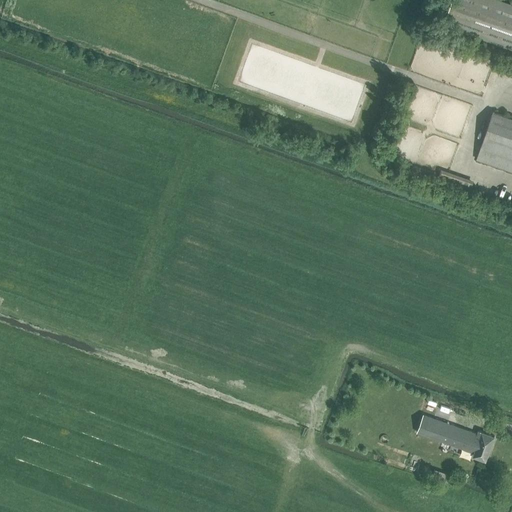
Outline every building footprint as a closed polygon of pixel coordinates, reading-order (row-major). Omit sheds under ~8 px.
[(511,3),(501,0),(451,0),(443,24),(511,48),(511,3)] [(258,40),(257,83),(305,98),(309,92),(314,96),(313,99),(317,102),(329,102),(329,108),(337,108),(342,111),(345,106),(345,102),(348,102),(348,95),(340,90),(348,90),(348,83),(341,82),(339,87),(333,87),(330,85),(328,88),(316,88),(319,83),(317,81),(317,72),(325,72),(321,69),(324,65),(315,59),(258,40)] [(511,118),(493,112),(476,159),(511,171),(511,118)] [(439,175),(438,178),(471,189),(473,183),(448,175),(440,172),(439,175)] [(472,456),(486,461),(495,436),(481,430),(479,434),(423,414),(416,432),(474,453),(472,456)] [(432,479),(447,484),(450,475),(435,469),(432,479)]
